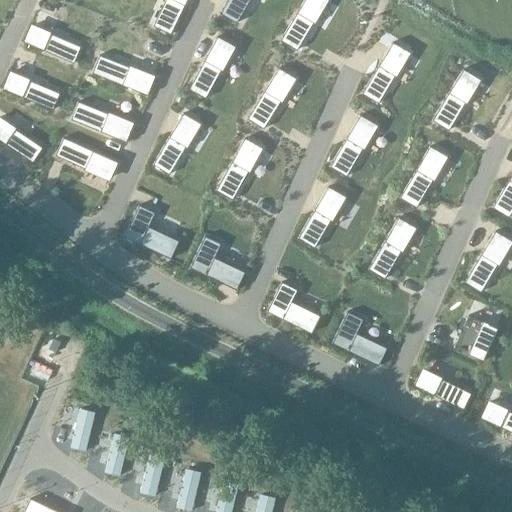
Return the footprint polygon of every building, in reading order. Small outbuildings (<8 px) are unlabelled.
[(137,205),(122,237),(169,259),(177,241),(147,227),(153,213),(137,205)] [(203,236),(188,268),(235,290),(243,272),(213,258),(219,244),(203,236)] [(280,282),(265,312),(310,334),(319,316),(290,302),(296,290),(280,282)] [(346,312),(330,344),(377,366),(385,348),(355,333),(362,320),(346,312)] [(467,316),(453,348),(482,361),(496,328),(467,316)] [(58,511),(29,498),(22,511),(58,511)]
